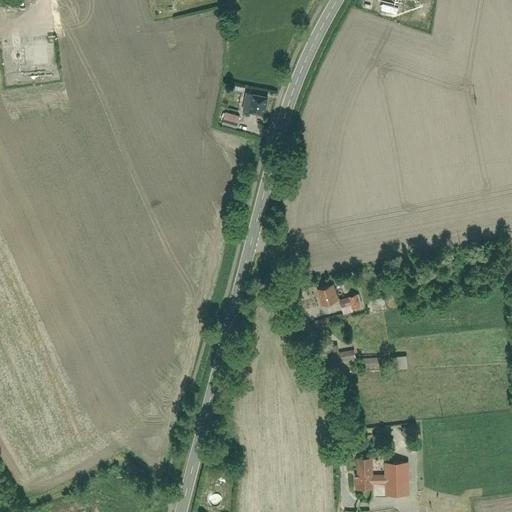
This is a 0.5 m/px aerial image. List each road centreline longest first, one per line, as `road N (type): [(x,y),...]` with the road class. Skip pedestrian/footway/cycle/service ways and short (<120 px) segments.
road 1 (secondary): [(180,511),(285,112),(337,0)]
road 2 (track): [(339,511),(343,449),(331,377),(254,230)]
